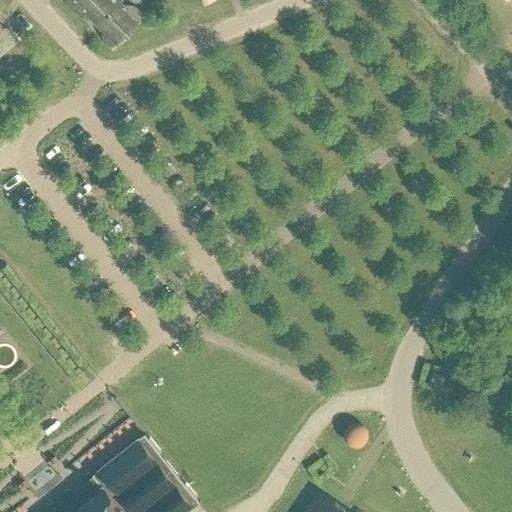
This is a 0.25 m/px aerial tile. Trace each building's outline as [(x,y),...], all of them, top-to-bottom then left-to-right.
[(70,0),(72,3),(74,5),(77,8),(79,10),(82,12),(85,14),(88,16),(91,12),(100,21),(97,24),(98,25),(101,22),(110,31),(107,34),(109,38),(111,42),(114,45),(115,46),(146,15),(145,14),(140,19),(122,1),(123,0),(70,0)] [(0,51),(14,42),(11,38),(8,35),(5,32),(1,34),(0,33),(0,51)] [(4,191),(15,209),(27,201),(16,184),(4,191)] [(443,384),(446,374),(433,371),(431,381),(443,384)] [(352,511),(318,489),(302,511),(186,511),(201,500),(157,447),(145,431),(92,473),(101,484),(67,511),(352,511)]
